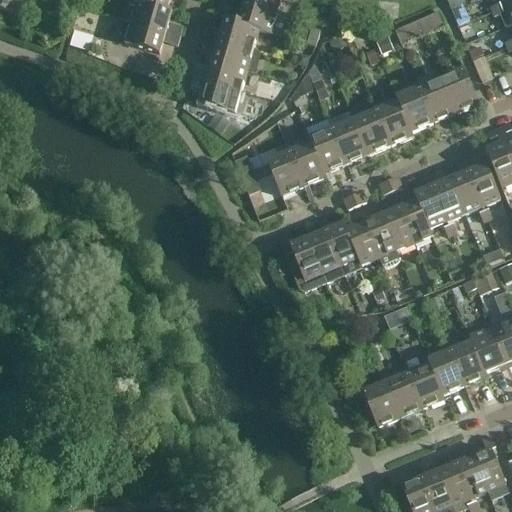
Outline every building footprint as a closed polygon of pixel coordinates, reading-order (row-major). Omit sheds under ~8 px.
[(0,0),(0,12),(15,17),(20,0),(0,0)] [(167,12),(170,0),(121,0),(121,2),(137,6),(137,5),(167,13),(167,12)] [(246,0),(244,6),(279,16),(282,4),(293,7),(294,0),(246,0)] [(511,0),(501,0),(504,5),(506,9),(511,6),(511,0)] [(137,5),(137,6),(131,26),(166,35),(172,14),(167,12),(167,13),(137,5)] [(244,6),(239,26),(238,27),(259,33),(259,34),(283,41),(289,19),(279,16),(244,6)] [(511,27),(511,6),(506,9),(502,11),(504,16),(500,17),(505,31),(511,27)] [(458,28),(470,24),(463,7),(452,12),(458,28)] [(439,14),(414,25),(395,33),(400,44),(444,25),(439,14)] [(253,54),(259,34),(259,33),(238,27),(239,26),(225,22),(219,44),(253,54)] [(166,35),(131,26),(125,47),(159,57),(166,35)] [(170,37),(180,40),(183,30),(173,27),(170,37)] [(204,40),(214,43),(217,33),(207,30),(204,40)] [(316,50),(320,34),(311,31),(307,48),(316,50)] [(93,39),(74,34),(70,48),(89,54),(93,39)] [(180,40),(170,37),(167,46),(177,49),(180,40)] [(214,43),(204,40),(201,50),(211,52),(214,43)] [(247,75),(253,54),(219,44),(213,65),(247,75)] [(481,49),(468,54),(472,63),(484,58),(481,49)] [(298,56),(296,67),(307,70),(310,59),(298,56)] [(241,95),(247,75),(213,65),(207,86),(241,95)] [(433,127),(455,117),(441,82),(440,83),(436,71),(415,80),(419,91),(419,92),(433,127)] [(192,82),(202,84),(205,75),(195,72),(192,82)] [(441,82),(455,117),(478,108),(463,73),(441,82)] [(202,84),(192,82),(190,91),(200,94),(202,84)] [(241,95),(207,86),(201,107),(235,117),(241,95)] [(419,92),(397,101),(413,140),(411,136),(433,127),(419,92)] [(391,149),(413,140),(397,101),(398,105),(376,115),(391,149)] [(346,168),(368,159),(354,124),(353,124),(350,115),(328,124),(346,168)] [(376,115),(354,124),(368,159),(391,149),(376,115)] [(346,168),(328,124),(306,133),(310,142),(326,181),(324,177),(346,168)] [(501,139),(511,135),(508,128),(498,132),(501,139)] [(501,139),(498,132),(487,137),(490,143),(501,139)] [(511,211),(511,141),(485,153),(502,193),(510,212),(511,211)] [(304,191),(326,181),(310,142),(311,147),(289,156),(304,191)] [(304,191),(289,156),(267,165),(282,200),(304,191)] [(482,211),(500,203),(486,168),(472,174),(468,163),(459,167),(464,178),(468,176),(482,211)] [(465,218),(482,211),(468,176),(464,178),(450,183),(465,218)] [(447,225),(465,218),(450,183),(437,189),(432,178),(424,181),(428,192),(432,191),(447,225)] [(388,184),(393,195),(402,191),(397,181),(388,184)] [(393,195),(388,184),(379,188),(384,199),(393,195)] [(432,191),(428,192),(415,198),(432,239),(429,233),(447,225),(432,191)] [(353,199),(357,210),(366,206),(362,195),(353,199)] [(414,247),(432,239),(415,198),(414,198),(417,205),(400,212),(414,247)] [(357,210),(353,199),(344,203),(348,214),(357,210)] [(396,254),(414,247),(400,212),(382,219),(396,254)] [(479,217),(483,226),(493,222),(489,213),(479,217)] [(382,219),(364,227),(379,261),(382,269),(399,262),(396,254),(382,219)] [(326,222),(318,226),(322,236),(326,235),(340,270),(345,280),(362,272),(361,269),(347,234),(344,227),(330,233),(326,222)] [(361,269),(379,261),(364,227),(347,234),(361,269)] [(457,237),(453,227),(444,231),(448,240),(457,237)] [(290,234),(277,240),(281,250),(283,253),(285,259),(288,268),(300,295),(305,296),(327,287),(323,277),(309,242),(295,247),(294,245),(290,234)] [(322,236),(309,242),(323,277),(327,287),(345,280),(340,270),(326,235),(322,236)] [(511,266),(499,272),(505,288),(511,284),(511,266)] [(473,283),(473,284),(476,293),(477,292),(480,300),(498,293),(491,276),(473,283)] [(466,297),(476,293),(473,284),(463,288),(466,297)] [(439,299),(429,303),(435,316),(444,312),(439,299)] [(406,311),(384,320),(390,334),(412,324),(406,311)] [(511,323),(493,332),(507,367),(511,364),(511,323)] [(493,332),(470,341),(487,381),(485,376),(507,367),(493,332)] [(465,390),(487,381),(470,341),(472,346),(450,355),(465,390)] [(450,355),(428,364),(444,403),(443,399),(465,390),(450,355)] [(422,413),(444,403),(428,364),(430,369),(408,378),(422,413)] [(400,422),(422,413),(408,378),(386,387),(400,422)] [(400,422),(386,387),(363,396),(378,431),(400,422)] [(495,452),(491,441),(482,444),(487,455),(473,461),(488,496),(491,504),(509,497),(491,454),(495,452)] [(470,503),(488,496),(473,461),(460,466),(455,456),(447,459),(451,470),(455,468),(470,503)] [(452,510),(470,503),(455,468),(451,470),(438,475),(452,510)] [(432,511),(447,511),(452,510),(438,475),(424,481),(420,470),(411,474),(416,484),(420,483),(432,511)] [(411,511),(432,511),(420,483),(416,484),(402,490),(411,511)]
